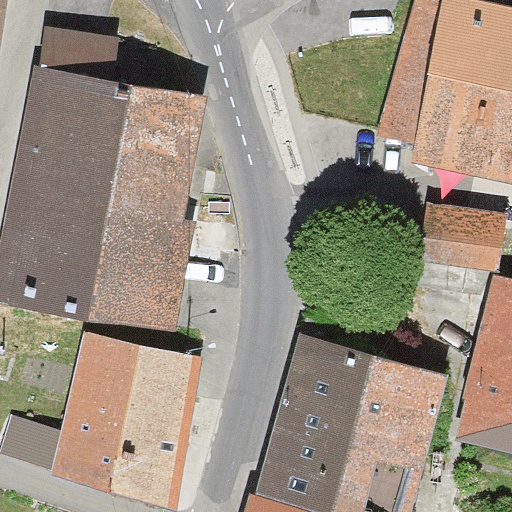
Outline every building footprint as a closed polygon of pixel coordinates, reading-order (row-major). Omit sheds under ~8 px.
[(511,16),(433,0),(408,0),(374,158),(511,187),(511,16)] [(392,37),(283,2),(248,114),(357,149),(392,37)] [(193,98),(26,65),(0,198),(0,303),(162,335),(185,219),(170,217),(193,98)] [(412,266),(487,272),(493,208),(417,202),(412,266)] [(511,283),(484,276),(441,444),(511,461),(511,283)] [(196,361),(76,335),(53,437),(5,422),(0,436),(0,456),(41,470),(165,509),(196,361)] [(395,511),(435,377),(291,336),(240,511),(395,511)]
